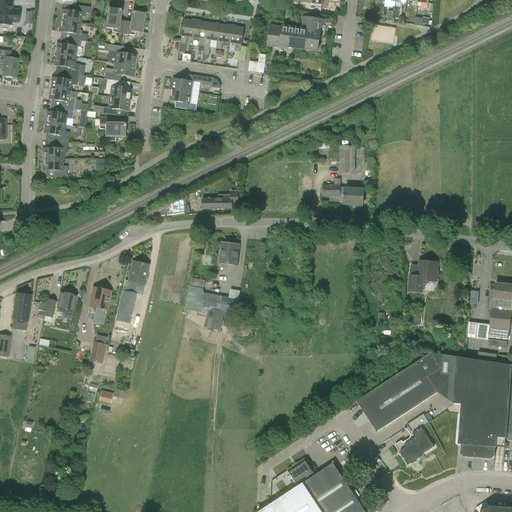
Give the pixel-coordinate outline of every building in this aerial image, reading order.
[(0,0),(0,24),(11,25),(11,22),(18,23),(19,10),(12,10),(12,0),(0,0)] [(80,24),(81,17),(85,18),(85,13),(89,14),(90,8),(73,5),(72,11),(62,10),(60,21),(80,24)] [(112,33),(123,34),(125,21),(119,21),(120,10),(108,8),(105,28),(112,29),(112,33)] [(132,12),(130,22),(125,21),(123,34),(134,36),(135,32),(141,33),(144,14),(132,12)] [(288,50),(289,48),(318,53),(320,41),(322,42),(325,20),(302,16),(300,28),(282,26),(270,25),(267,46),(288,50)] [(186,44),(187,37),(193,38),(196,21),(184,20),(181,40),(176,39),(174,52),(180,53),(182,43),(186,44)] [(61,32),(60,38),(81,41),(82,31),(79,30),(80,24),(60,21),(59,32),(61,32)] [(193,38),(200,39),(199,46),(204,47),(208,23),(196,21),(193,38)] [(211,40),(217,41),(220,25),(208,23),(204,47),(205,47),(204,55),(209,55),(211,40)] [(221,56),(223,42),(229,43),(231,27),(220,25),(217,41),(215,55),(221,56)] [(378,26),(378,31),(376,31),(376,40),(395,40),(395,26),(378,26)] [(241,46),(241,45),(244,28),(231,27),(229,43),(236,44),(235,51),(236,51),(235,60),(245,61),(247,47),(241,46)] [(75,58),(75,57),(79,57),(81,56),(82,50),(81,48),(80,48),(81,41),(60,38),(59,44),(57,44),(55,55),(75,58)] [(107,62),(114,63),(134,66),(135,55),(128,54),(129,48),(106,44),(105,52),(108,52),(107,62)] [(0,70),(3,71),(2,76),(15,77),(18,60),(10,59),(11,52),(0,49),(0,70)] [(56,66),(55,72),(78,75),(79,65),(74,64),(75,58),(55,55),(54,66),(56,66)] [(260,55),(258,64),(250,62),(249,71),(263,73),(264,64),(269,65),(270,56),(260,55)] [(114,63),(113,70),(106,69),(104,79),(107,80),(120,82),(121,76),(132,77),(134,66),(114,63)] [(70,92),(71,85),(76,85),(78,75),(55,72),(54,78),(52,78),(50,89),(70,92)] [(197,76),(196,83),(213,86),(214,79),(197,76)] [(173,79),(171,90),(191,93),(193,82),(173,79)] [(110,91),(109,97),(129,100),(130,89),(119,88),(120,82),(107,80),(105,90),(110,91)] [(49,100),(51,100),(50,106),(74,110),(75,99),(69,98),(70,92),(50,89),(49,100)] [(197,104),(190,103),(191,93),(171,90),(170,101),(176,102),(175,108),(196,111),(197,104)] [(109,97),(107,108),(103,107),(102,114),(116,116),(117,110),(127,111),(129,100),(109,97)] [(50,106),(49,112),(47,112),(45,123),(65,125),(66,119),(72,120),(74,110),(50,106)] [(104,136),(105,136),(105,142),(115,142),(115,137),(124,137),(124,124),(118,124),(118,117),(99,117),(99,130),(104,130),(104,136)] [(46,134),(45,141),(68,143),(69,133),(64,132),(65,125),(45,123),(44,134),(46,134)] [(63,160),(63,153),(68,153),(68,143),(45,141),(45,148),(43,148),(43,160),(63,160)] [(340,146),(339,173),(355,173),(355,146),(340,146)] [(68,166),(63,166),(63,160),(43,160),(43,171),(46,171),(46,177),(67,177),(68,166)] [(340,194),(344,195),(344,205),(363,206),(364,190),(340,188),(340,185),(341,178),(334,178),(334,185),(322,185),(322,197),(340,197),(340,194)] [(231,191),(231,195),(218,195),(218,199),(202,199),(202,210),(233,209),(233,207),(238,206),(238,204),(239,204),(239,191),(231,191)] [(185,214),(184,206),(187,206),(186,200),(188,199),(187,195),(151,210),(152,216),(166,214),(167,216),(185,214)] [(222,243),(219,264),(237,266),(239,245),(222,243)] [(437,282),(438,271),(437,271),(437,263),(419,261),(418,277),(410,276),(408,291),(422,292),(423,284),(427,285),(427,281),(437,282)] [(137,294),(139,285),(145,286),(149,266),(132,262),(128,282),(125,282),(114,327),(113,327),(111,337),(123,341),(125,333),(119,332),(120,329),(129,331),(130,321),(130,310),(139,312),(143,295),(137,294)] [(191,277),(189,286),(203,289),(205,281),(191,277)] [(511,285),(495,284),(495,290),(490,289),(489,298),(490,298),(489,310),(492,310),(490,325),(477,324),(476,339),(489,340),(489,337),(508,340),(511,312),(511,285)] [(103,326),(106,310),(111,292),(93,288),(89,306),(97,308),(93,323),(103,326)] [(209,310),(204,326),(220,331),(225,312),(236,314),(239,292),(230,291),(229,299),(205,294),(203,309),(209,310)] [(71,319),(73,311),(76,296),(60,293),(57,308),(63,309),(61,317),(71,319)] [(26,331),(27,320),(31,296),(16,294),(11,329),(26,331)] [(44,316),(52,318),(56,301),(47,299),(46,304),(45,312),(44,316)] [(45,312),(46,304),(40,302),(38,311),(45,312)] [(412,322),(422,323),(422,314),(412,313),(412,322)] [(11,336),(0,334),(0,356),(8,358),(11,336)] [(93,342),(89,361),(102,364),(105,351),(108,352),(109,345),(93,342)] [(441,369),(431,353),(357,401),(377,432),(438,393),(428,378),(441,369)] [(497,438),(506,438),(511,367),(511,365),(456,361),(453,404),(461,405),(458,445),(461,445),(460,454),(463,457),(491,459),(494,457),(495,448),(496,448),(497,438)] [(99,399),(111,403),(114,393),(102,389),(99,399)] [(23,430),(32,431),(33,422),(24,421),(23,430)] [(423,454),(434,447),(422,428),(413,434),(415,438),(405,444),(405,446),(406,448),(400,451),(400,453),(408,466),(411,464),(413,464),(417,462),(417,460),(423,456),(423,454)] [(313,473),(304,459),(287,471),(296,484),(313,473)] [(259,511),(365,511),(333,464),(259,511)]
